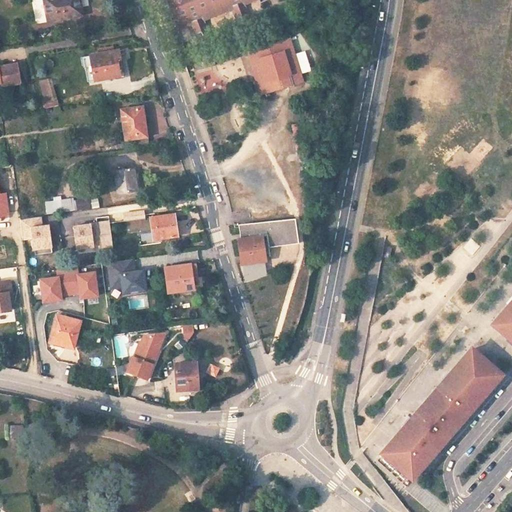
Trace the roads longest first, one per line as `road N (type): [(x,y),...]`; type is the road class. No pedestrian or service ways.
road 1 (residential): [(270,397),(140,0)]
road 2 (secondary): [(295,399),(316,366),(389,0)]
road 3 (secondary): [(0,380),(196,424),(255,427)]
road 4 (residential): [(511,390),(451,461),(457,511)]
